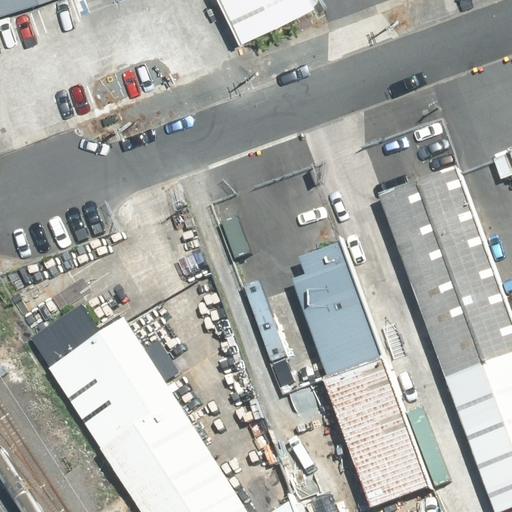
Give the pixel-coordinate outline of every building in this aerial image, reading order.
[(0,0),(0,14),(40,0),(0,0)] [(231,0),(246,31),(310,0),(231,0)] [(511,511),(511,320),(455,168),(373,198),(488,511),(511,511)] [(427,489),(337,247),(282,268),(372,510),(427,489)] [(203,343),(180,271),(162,276),(185,349),(203,343)] [(248,511),(121,324),(46,374),(139,511),(248,511)]
